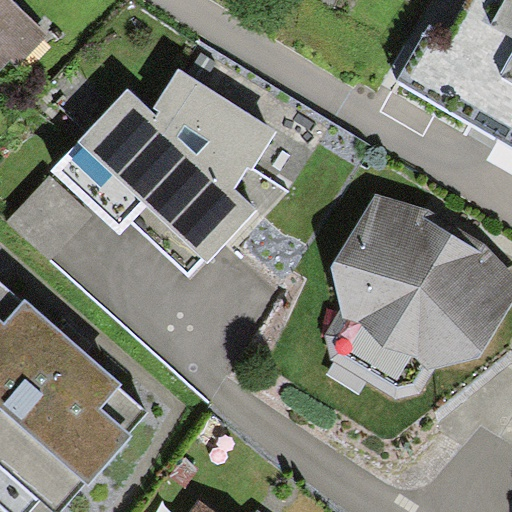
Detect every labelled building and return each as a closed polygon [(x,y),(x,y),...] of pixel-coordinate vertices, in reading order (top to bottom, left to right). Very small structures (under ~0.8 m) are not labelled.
[(46,41),(3,0),(0,0),(0,71),(10,61),(18,69),(46,41)] [(511,0),(481,0),(451,55),(432,45),(404,94),(511,154),(511,0)] [(148,100),(128,81),(48,152),(189,282),(263,196),(236,168),(266,121),(172,62),(148,100)] [(510,281),(370,195),(328,256),(332,305),(315,330),(317,365),(381,397),(413,391),(429,361),(471,354),(510,281)] [(58,511),(150,410),(0,277),(0,462),(56,511),(58,511)] [(0,511),(34,511),(42,504),(0,466),(0,511)]
